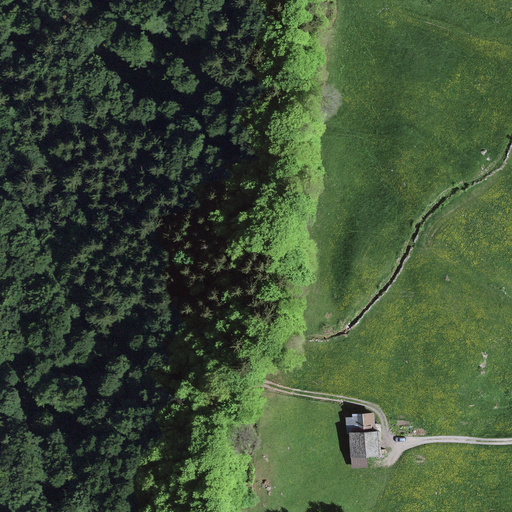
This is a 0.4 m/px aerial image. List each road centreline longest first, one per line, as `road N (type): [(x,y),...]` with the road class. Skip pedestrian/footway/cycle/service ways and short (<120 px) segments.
road 1 (track): [(511,441),(396,446),(365,403),(263,384)]
road 2 (track): [(263,384),(246,384),(218,404),(149,511)]
